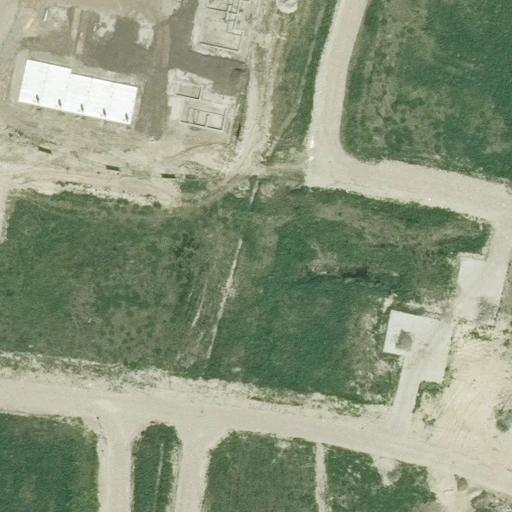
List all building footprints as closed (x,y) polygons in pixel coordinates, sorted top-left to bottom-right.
[(208,0),(207,9),(240,16),(242,3),(252,5),(252,0),(208,0)] [(186,5),(174,5),(174,17),(186,17),(186,5)] [(52,8),(48,24),(56,26),(59,10),(52,8)] [(207,9),(199,46),(241,55),(246,32),(237,30),(240,16),(207,9)] [(59,10),(56,26),(64,27),(67,12),(59,10)] [(96,18),(93,33),(101,35),(104,19),(96,18)] [(104,19),(101,35),(109,37),(112,21),(104,19)] [(141,27),(138,43),(145,44),(149,29),(141,27)] [(24,64),(16,102),(39,107),(47,68),(24,64)] [(47,68),(39,107),(61,112),(69,73),(47,68)] [(69,73),(61,112),(84,116),(92,78),(69,73)] [(92,78),(84,116),(106,121),(114,82),(92,78)] [(178,78),(174,94),(184,96),(179,120),(224,130),(229,102),(200,96),(203,83),(178,78)] [(114,82),(106,121),(129,126),(137,87),(114,82)] [(15,181),(10,221),(33,224),(38,184),(15,181)] [(38,184),(33,224),(55,226),(60,187),(38,184)] [(60,187),(55,226),(76,229),(81,190),(60,187)] [(81,190),(76,229),(98,232),(103,193),(81,190)] [(103,193),(98,232),(119,234),(124,195),(103,193)] [(124,195),(119,234),(141,237),(146,198),(124,195)] [(146,198),(141,237),(164,240),(169,201),(146,198)] [(7,245),(5,257),(16,258),(18,246),(7,245)] [(41,249),(39,261),(50,262),(52,250),(41,249)] [(52,250),(50,262),(61,264),(63,252),(52,250)] [(84,254),(82,267),(93,268),(95,256),(84,254)] [(95,256),(93,268),(104,269),(106,257),(95,256)] [(127,260),(125,272),(136,273),(138,261),(127,260)] [(138,261),(136,273),(147,275),(148,263),(138,261)] [(11,274),(10,286),(21,287),(22,275),(11,274)] [(22,275),(21,287),(31,288),(33,276),(22,275)] [(49,278),(48,291),(59,292),(60,280),(49,278)] [(60,280),(59,292),(69,293),(71,281),(60,280)] [(87,283),(86,295),(97,297),(98,285),(87,283)] [(98,285),(97,297),(108,298),(109,286),(98,285)] [(125,288),(124,300),(135,302),(136,290),(125,288)] [(136,290),(135,302),(146,303),(147,291),(136,290)] [(0,315),(0,351),(12,353),(17,317),(0,315)] [(17,317),(12,353),(31,355),(36,320),(17,317)] [(36,320),(31,355),(50,358),(55,322),(36,320)] [(55,322),(50,358),(69,360),(74,324),(55,322)] [(74,324),(69,360),(88,362),(93,327),(74,324)] [(93,327),(88,362),(107,365),(112,329),(93,327)] [(112,329),(107,365),(126,367),(131,332),(112,329)] [(131,332),(126,367),(148,370),(152,334),(131,332)]
